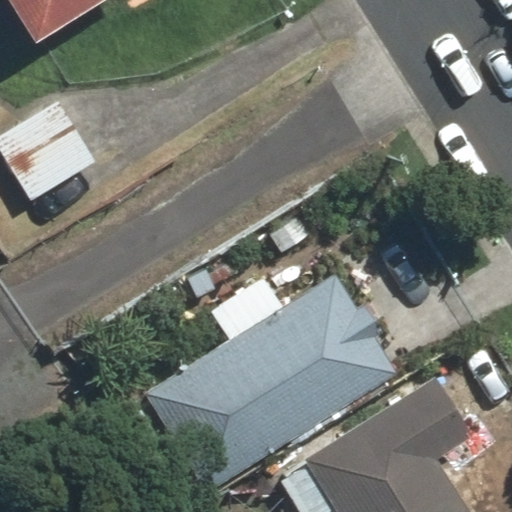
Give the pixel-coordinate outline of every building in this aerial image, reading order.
[(0,0),(0,38),(62,0),(0,0)] [(83,159),(45,99),(0,126),(0,175),(34,231),(81,202),(62,172),(83,159)] [(209,343),(122,393),(182,496),(384,377),(321,269),(265,302),(250,277),(190,311),(209,343)] [(457,511),(424,462),(464,435),(420,371),(253,482),(272,511),(457,511)] [(74,511),(58,483),(5,511),(74,511)]
